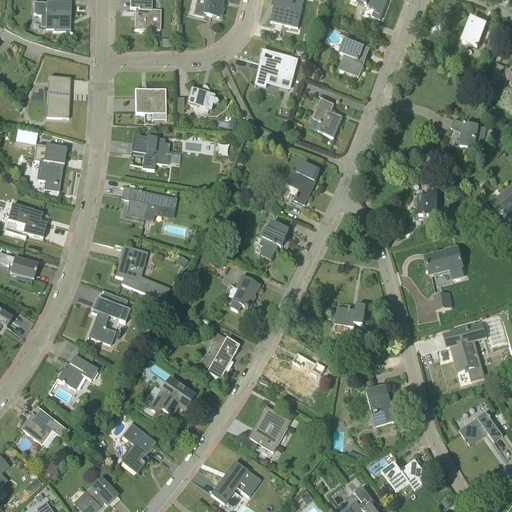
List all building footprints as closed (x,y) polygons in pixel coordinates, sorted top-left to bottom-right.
[(219,20),(219,17),(222,18),(224,11),(221,10),(223,0),(199,0),(200,0),(207,2),(205,9),(197,7),(195,16),(203,18),(204,16),(219,20)] [(271,24),(297,30),(304,1),(300,0),(275,0),(275,5),(277,5),(273,24),(271,24)] [(359,0),(357,5),(375,11),(372,19),(380,22),(387,0),(359,0)] [(158,36),(158,20),(151,19),(151,1),(130,1),(130,11),(138,11),(138,19),(136,19),(135,32),(151,33),(151,36),(158,36)] [(68,34),(68,30),(70,30),(70,11),(70,8),(70,4),(69,4),(69,5),(47,4),(47,7),(44,7),(44,4),(34,4),(33,15),(36,17),(37,18),(41,18),(41,29),(46,29),(46,31),(54,31),(54,33),(53,33),(53,34),(63,34),(72,35),(68,34)] [(456,43),(477,50),(482,37),(481,36),(485,26),(471,21),(466,34),(460,32),(456,43)] [(356,39),(347,36),(341,33),(340,37),(346,39),(355,43),(356,39)] [(369,51),(368,51),(368,52),(363,50),(345,43),(340,56),(345,58),(342,65),(350,68),(350,70),(360,73),(359,76),(364,64),(362,64),(363,59),(365,60),(369,51)] [(265,88),(269,78),(292,84),(298,62),(275,55),(275,56),(276,56),(274,65),(275,65),(274,69),(269,67),(266,66),(261,65),(258,74),(257,74),(255,85),(265,88)] [(424,67),(417,64),(411,78),(418,80),(424,67)] [(511,72),(507,76),(503,74),(505,69),(497,66),(492,79),(499,82),(500,82),(506,83),(510,81),(511,84),(511,72)] [(43,120),(69,121),(69,100),(68,100),(69,95),(70,95),(70,93),(69,93),(69,83),(70,83),(70,81),(48,80),(47,105),(44,105),(43,120)] [(207,114),(208,112),(211,113),(214,98),(209,97),(210,94),(207,89),(202,92),(201,95),(190,92),(190,93),(192,94),(189,107),(195,109),(194,113),(197,117),(207,114)] [(135,92),(136,117),(166,116),(165,92),(148,92),(148,91),(145,91),(145,92),(135,92)] [(321,127),(318,134),(334,141),(343,119),(335,116),(332,115),(335,108),(321,102),(313,122),(319,125),(319,126),(321,127)] [(486,130),(463,126),(454,123),(451,131),(462,136),(460,149),(473,151),(476,136),(485,137),(486,130)] [(133,139),(132,144),(131,155),(131,158),(143,159),(141,172),(154,173),(155,166),(167,168),(169,147),(163,147),(164,142),(133,139)] [(47,149),(42,182),(59,185),(58,195),(65,152),(47,149)] [(312,191),(315,184),(314,183),(319,173),(318,175),(308,171),(309,169),(302,165),(297,176),(300,177),(294,190),(300,193),(295,203),(305,208),(305,207),(304,207),(312,191)] [(511,190),(511,189),(492,206),(508,224),(511,219),(511,190)] [(173,212),(175,202),(120,190),(120,191),(132,193),(131,196),(125,195),(124,202),(129,203),(126,218),(144,222),(147,207),(173,212)] [(419,218),(424,218),(436,218),(436,195),(428,195),(428,200),(418,199),(418,209),(419,209),(419,218)] [(231,204),(224,200),(221,206),(228,210),(231,204)] [(23,238),(23,235),(42,240),(46,226),(36,223),(39,215),(42,216),(12,207),(10,215),(6,213),(4,223),(17,226),(14,235),(23,238)] [(288,232),(271,224),(263,240),(269,243),(262,258),(271,263),(272,262),(271,262),(278,248),(281,250),(285,240),(288,232)] [(169,291),(144,280),(141,279),(148,255),(123,248),(123,249),(125,249),(122,261),(120,261),(115,279),(115,278),(115,279),(123,281),(121,287),(164,304),(169,291)] [(430,279),(450,273),(452,279),(463,277),(461,270),(462,270),(457,250),(446,253),(447,255),(425,260),(430,279)] [(9,266),(13,267),(11,274),(33,280),(33,281),(38,267),(0,255),(0,265),(8,268),(9,266)] [(251,303),(259,288),(241,279),(237,287),(240,288),(238,292),(228,288),(220,304),(230,309),(229,310),(237,314),(241,308),(244,309),(243,310),(247,312),(248,310),(247,310),(248,309),(249,310),(252,304),(251,303)] [(452,310),(449,295),(434,298),(437,314),(437,313),(452,310)] [(91,332),(88,341),(89,340),(110,348),(115,336),(105,332),(106,328),(105,328),(109,318),(119,321),(119,323),(125,325),(130,313),(97,300),(92,313),(93,312),(98,314),(92,331),(91,331),(91,332)] [(139,318),(143,309),(136,307),(133,316),(139,318)] [(336,327),(354,330),(355,327),(364,328),(364,327),(363,327),(366,309),(357,307),(356,313),(350,313),(351,311),(349,310),(349,312),(338,311),(335,327),(336,328),(336,327)] [(11,321),(0,314),(1,313),(0,311),(0,329),(2,327),(6,330),(12,321),(11,321)] [(458,375),(465,373),(477,370),(474,360),(478,359),(478,357),(475,358),(471,345),(486,341),(482,328),(444,339),(447,352),(451,351),(453,350),(455,355),(453,356),(458,375)] [(222,379),(239,348),(217,336),(210,348),(213,350),(209,357),(206,355),(199,367),(209,372),(206,376),(219,384),(222,379),(226,382),(226,381),(222,379)] [(92,362),(94,359),(85,354),(83,357),(92,362)] [(318,382),(326,369),(317,364),(315,366),(297,356),(292,365),(296,367),(295,370),(294,370),(285,385),(307,397),(317,379),(319,380),(318,382)] [(57,382),(76,393),(84,379),(91,383),(97,372),(74,359),(69,367),(71,368),(68,372),(64,370),(57,382)] [(366,364),(369,375),(376,373),(375,368),(373,362),(366,364)] [(348,368),(350,375),(358,373),(356,365),(348,368)] [(150,411),(152,412),(157,416),(160,411),(168,416),(167,418),(169,419),(170,418),(171,418),(178,408),(183,411),(193,397),(193,396),(171,381),(165,389),(165,390),(150,411)] [(395,423),(387,392),(386,389),(366,395),(375,428),(395,423)] [(248,441),(273,455),(276,448),(275,447),(284,430),(286,431),(291,423),(276,415),(274,417),(270,414),(271,412),(266,409),(248,441)] [(32,418),(31,418),(30,418),(32,420),(23,432),(21,431),(20,431),(37,444),(48,431),(55,436),(61,429),(37,411),(32,418)] [(501,437),(502,439),(503,438),(485,414),(477,420),(467,427),(464,422),(456,428),(459,433),(466,443),(464,444),(466,446),(467,445),(470,449),(470,448),(469,448),(487,435),(494,445),(493,443),(501,437)] [(507,425),(502,416),(497,419),(502,427),(507,425)] [(154,446),(131,427),(122,439),(134,448),(122,465),(137,476),(143,468),(144,467),(140,465),(155,446),(155,445),(154,446)] [(360,464),(362,457),(349,453),(347,460),(360,464)] [(0,489),(4,486),(0,481),(0,476),(8,469),(0,459),(0,489)] [(49,464),(45,470),(40,476),(46,481),(56,470),(49,464)] [(235,490),(236,491),(236,490),(239,485),(240,486),(244,489),(241,494),(248,500),(260,483),(234,464),(226,476),(228,477),(224,482),(223,480),(222,481),(210,498),(224,508),(224,507),(223,506),(235,490)] [(414,481),(420,487),(428,481),(415,464),(401,474),(395,466),(395,465),(382,475),(396,494),(395,494),(396,494),(414,481)] [(95,473),(101,480),(108,474),(102,467),(95,473)] [(29,497),(41,485),(36,480),(24,491),(29,497)] [(107,508),(110,505),(117,498),(101,481),(85,496),(87,499),(76,510),(78,511),(96,511),(99,510),(97,508),(102,503),(107,508)] [(273,485),(276,490),(282,487),(279,482),(273,485)] [(375,511),(372,506),(374,505),(362,490),(354,496),(362,506),(359,508),(356,504),(344,511),(375,511)] [(301,499),(307,507),(314,503),(307,494),(301,499)] [(40,496),(34,500),(37,504),(43,500),(40,496)]
